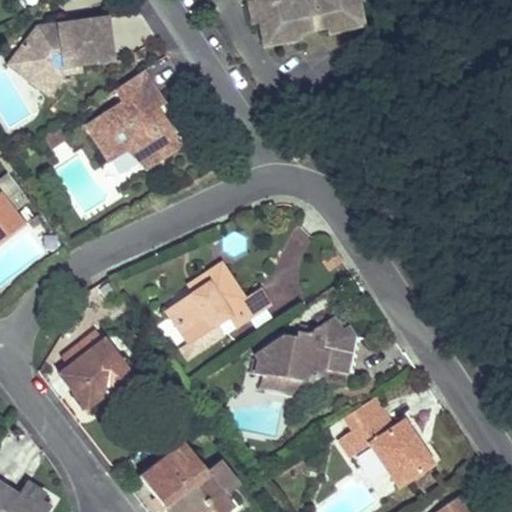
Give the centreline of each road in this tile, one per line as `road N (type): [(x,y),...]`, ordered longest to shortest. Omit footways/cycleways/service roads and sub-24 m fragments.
road 1 (residential): [(511,461),(329,200),(301,182),(267,181)]
road 2 (residential): [(267,181),(91,260),(42,303),(0,359)]
road 3 (residential): [(267,181),(239,110),(164,0)]
road 4 (residential): [(118,511),(0,362)]
